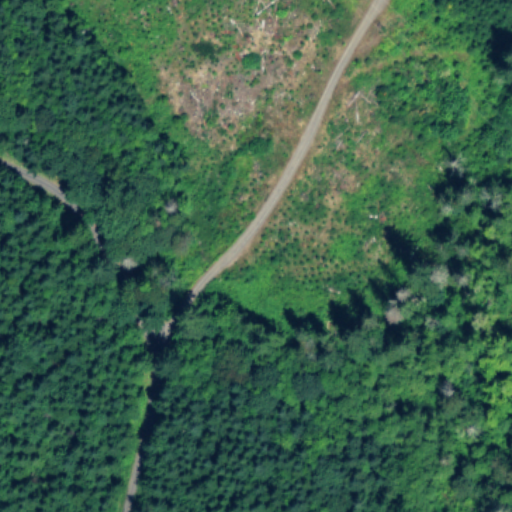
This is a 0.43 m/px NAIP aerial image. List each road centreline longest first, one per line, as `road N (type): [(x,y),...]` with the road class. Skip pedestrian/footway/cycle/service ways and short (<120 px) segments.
road 1 (track): [(127,511),(157,348),(303,144),(360,0)]
road 2 (track): [(0,154),(87,210),(157,348)]
